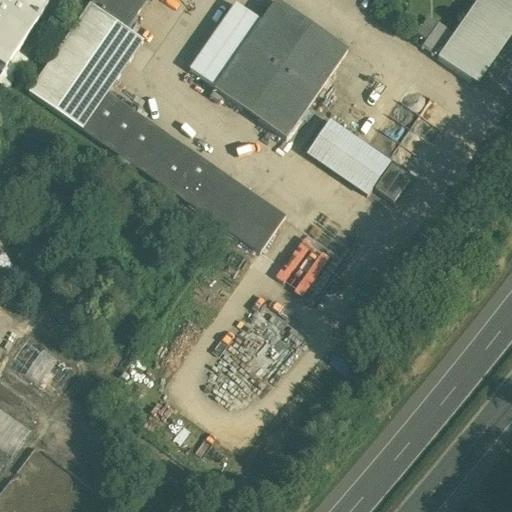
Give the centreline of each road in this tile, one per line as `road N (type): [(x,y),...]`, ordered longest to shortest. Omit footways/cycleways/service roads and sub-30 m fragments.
road 1 (motorway): [(511,345),(373,511)]
road 2 (motorway): [(432,511),(511,418)]
